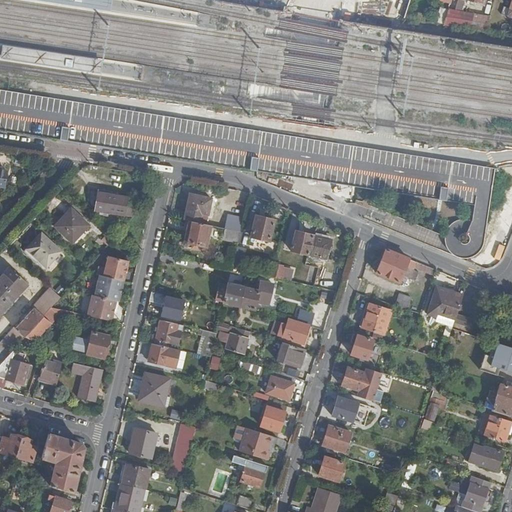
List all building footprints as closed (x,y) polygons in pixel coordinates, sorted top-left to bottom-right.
[(51,0),(51,3),(63,5),(64,7),(58,54),(58,56),(56,57),(53,58),(49,57),(49,61),(48,65),(68,69),(74,69),(75,69),(74,78),(73,84),(69,115),(57,113),(56,124),(59,125),(57,139),(65,140),(95,145),(103,146),(105,136),(78,132),(84,86),(85,79),(86,76),(88,58),(89,53),(91,53),(96,14),(98,0),(51,0)] [(445,26),(456,27),(460,13),(449,12),(445,26)] [(456,27),(487,32),(491,19),(460,13),(456,27)] [(251,155),(249,167),(256,168),(257,156),(251,155)] [(439,185),(438,198),(446,199),(447,185),(439,185)] [(128,197),(98,193),(96,210),(125,215),(128,197)] [(190,195),(185,221),(189,222),(205,225),(208,215),(209,215),(212,199),(190,195)] [(151,213),(155,196),(126,227),(129,229),(133,225),(147,231),(149,221),(143,219),(145,211),(151,213)] [(74,242),(93,221),(76,206),(57,226),(74,242)] [(268,242),(273,221),(256,216),(250,237),(268,242)] [(205,225),(189,222),(187,232),(185,242),(206,247),(211,227),(205,225)] [(237,244),(240,233),(225,230),(223,240),(237,244)] [(330,240),(295,231),(290,251),(326,259),(328,249),(330,240)] [(47,267),(62,251),(43,233),(29,248),(47,267)] [(434,270),(386,249),(376,273),(394,280),(395,278),(400,280),(402,275),(411,279),(414,268),(432,275),(434,270)] [(236,251),(232,264),(240,266),(243,253),(236,251)] [(96,275),(99,276),(121,281),(123,275),(125,275),(129,262),(108,257),(105,268),(98,267),(96,275)] [(283,267),(273,264),(270,274),(290,279),(292,272),(282,269),(283,267)] [(0,316),(30,285),(11,268),(0,280),(0,316)] [(228,286),(228,285),(230,275),(220,273),(217,284),(228,286)] [(95,296),(117,301),(119,302),(122,291),(119,290),(121,281),(99,276),(95,296)] [(240,306),(243,289),(228,285),(228,286),(224,303),(240,306)] [(0,349),(8,357),(20,344),(53,307),(62,297),(52,287),(34,308),(35,309),(17,328),(16,327),(0,344),(0,349)] [(453,323),(462,296),(451,292),(435,287),(427,315),(453,323)] [(258,293),(243,289),(240,306),(254,310),(258,293)] [(167,296),(151,292),(149,301),(164,305),(162,312),(162,316),(179,320),(183,302),(166,297),(167,296)] [(398,294),(394,305),(407,310),(410,298),(398,294)] [(111,312),(114,312),(117,301),(95,296),(92,296),(87,316),(89,316),(109,321),(111,312)] [(391,310),(370,304),(362,328),(383,334),(391,310)] [(20,344),(29,349),(58,315),(73,319),(75,313),(53,307),(20,344)] [(307,325),(311,312),(299,308),(296,321),(307,325)] [(75,313),(73,319),(87,322),(89,316),(87,316),(75,313)] [(470,327),(473,319),(457,314),(455,322),(470,327)] [(302,343),(308,325),(307,325),(296,321),(288,319),(286,324),(281,322),(279,331),(284,332),(282,337),(302,343)] [(178,325),(160,320),(158,328),(154,344),(168,347),(169,342),(173,343),(178,325)] [(229,325),(221,323),(219,329),(227,332),(229,325)] [(246,331),(235,327),(233,334),(230,333),(225,349),(242,355),(248,338),(245,337),(246,331)] [(110,337),(93,333),(87,354),(104,359),(110,337)] [(73,335),(71,348),(83,351),(86,337),(73,335)] [(373,340),(357,335),(351,355),(366,360),(373,340)] [(299,367),(305,349),(282,342),(277,361),(299,367)] [(511,347),(497,342),(492,356),(484,354),(479,369),(496,375),(498,368),(511,372),(511,347)] [(148,361),(161,364),(165,365),(169,348),(168,347),(154,344),(152,344),(150,352),(148,361)] [(0,365),(2,363),(3,362),(8,357),(0,349),(0,365)] [(217,370),(221,357),(212,355),(209,368),(217,370)] [(39,380),(56,385),(62,363),(46,359),(39,380)] [(3,362),(2,363),(0,371),(0,378),(23,385),(29,366),(10,361),(10,364),(3,362)] [(94,404),(102,370),(74,363),(72,372),(84,375),(78,399),(94,404)] [(248,371),(259,374),(261,366),(250,363),(248,371)] [(347,366),(341,386),(358,392),(356,397),(379,404),(383,391),(376,389),(380,377),(365,372),(347,366)] [(366,368),(365,372),(380,377),(381,373),(366,368)] [(292,383),(294,377),(272,370),(265,392),(288,400),(293,383),(292,383)] [(168,381),(146,375),(143,387),(140,401),(162,406),(168,381)] [(206,380),(204,385),(216,389),(217,384),(206,380)] [(491,409),(509,415),(511,406),(511,381),(508,380),(506,385),(499,384),(491,409)] [(357,403),(337,397),(332,416),(352,422),(357,403)] [(429,397),(422,417),(432,420),(439,401),(429,397)] [(286,406),(268,400),(260,425),(279,431),(286,406)] [(169,417),(181,419),(182,411),(171,409),(169,417)] [(511,422),(490,415),(484,435),(503,442),(506,432),(508,432),(511,422)] [(265,433),(241,426),(234,448),(261,457),(264,447),(261,446),(265,433)] [(351,433),(328,426),(322,446),(345,453),(351,433)] [(150,458),(155,434),(136,429),(133,443),(130,443),(128,452),(150,458)] [(72,492),(83,449),(80,444),(48,434),(43,450),(40,457),(51,461),(54,464),(50,485),(72,492)] [(0,451),(15,456),(21,438),(11,435),(9,440),(3,438),(0,446),(0,451)] [(193,435),(191,442),(206,447),(208,439),(193,435)] [(31,441),(21,438),(15,456),(31,461),(36,447),(29,446),(31,441)] [(498,462),(501,452),(474,443),(468,461),(495,469),(498,462)] [(43,450),(36,447),(31,461),(38,464),(40,457),(43,450)] [(266,465),(234,456),(232,462),(242,465),(237,480),(259,488),(266,465)] [(344,464),(323,458),(318,476),(338,482),(344,464)] [(447,461),(445,467),(455,470),(457,464),(447,461)] [(407,462),(403,477),(402,479),(409,481),(414,465),(407,462)] [(125,470),(121,485),(144,490),(149,470),(126,464),(125,470)] [(403,477),(395,475),(394,481),(401,483),(402,479),(403,477)] [(487,489),(490,482),(472,476),(461,507),(475,511),(479,511),(481,507),(480,506),(483,497),(486,489),(487,489)] [(457,491),(460,484),(451,481),(449,488),(457,491)] [(120,492),(115,509),(126,511),(139,511),(144,490),(121,485),(120,492)] [(311,508),(321,511),(334,511),(340,496),(317,488),(311,508)] [(396,503),(396,494),(388,494),(388,502),(396,503)] [(67,511),(71,500),(56,496),(50,511),(67,511)] [(241,496),(238,505),(253,511),(256,501),(241,496)]
